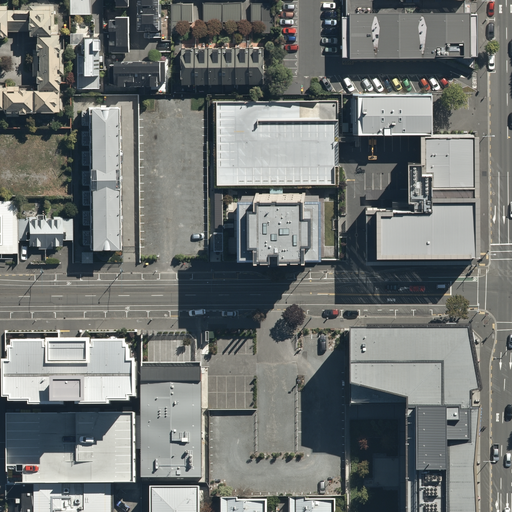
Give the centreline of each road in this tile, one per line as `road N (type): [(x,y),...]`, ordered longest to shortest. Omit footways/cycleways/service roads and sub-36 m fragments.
road 1 (tertiary): [(0,296),(509,293)]
road 2 (secondary): [(506,0),(509,293)]
road 3 (unknown): [(279,161),(354,162),(346,115),(310,102),(255,103),(245,113),(241,139),(256,158)]
road 4 (secondary): [(509,293),(505,511)]
